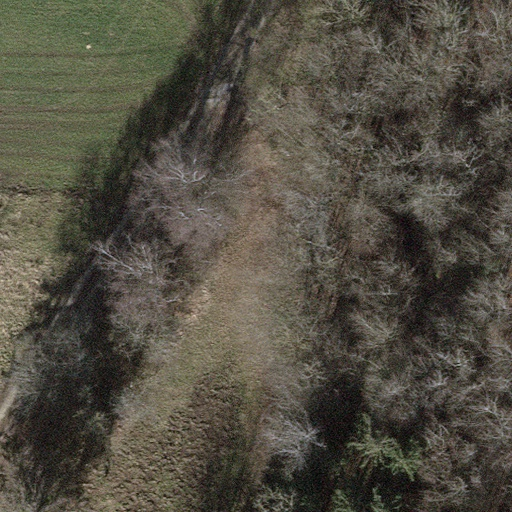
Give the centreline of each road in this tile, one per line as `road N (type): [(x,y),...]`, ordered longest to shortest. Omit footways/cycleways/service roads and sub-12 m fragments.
road 1 (track): [(446,511),(422,45),(432,0)]
road 2 (track): [(0,426),(267,0)]
